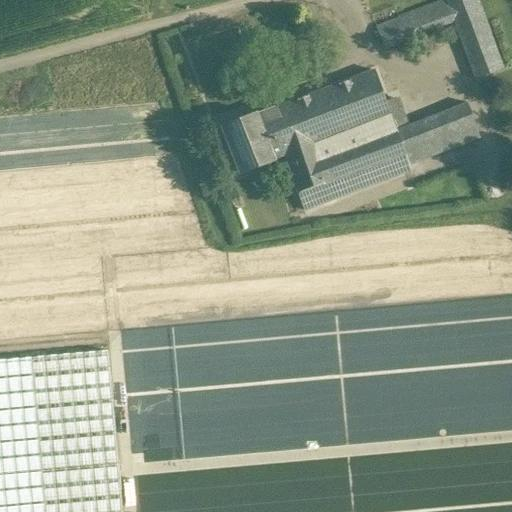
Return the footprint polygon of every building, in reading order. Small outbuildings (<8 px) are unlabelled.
[(476,0),(447,0),(376,27),(384,47),(454,21),(466,16),(481,11),(476,0)] [(466,16),(454,21),(476,79),(503,69),(481,11),(466,16)] [(375,71),(258,115),(275,159),(285,155),(298,193),(328,182),(335,198),(410,169),(409,165),(396,130),(387,103),(375,71)] [(397,100),(387,103),(396,130),(406,126),(397,100)] [(406,126),(396,130),(409,165),(480,138),(467,103),(406,126)] [(257,112),(221,126),(240,175),(276,161),(275,159),(258,115),(257,112)] [(374,185),(379,198),(410,185),(405,172),(374,185)] [(328,182),(298,193),(304,210),(335,198),(328,182)] [(122,511),(108,351),(0,360),(0,511),(122,511)]
